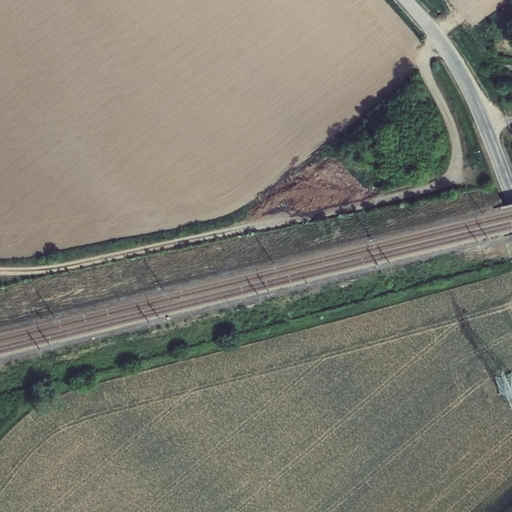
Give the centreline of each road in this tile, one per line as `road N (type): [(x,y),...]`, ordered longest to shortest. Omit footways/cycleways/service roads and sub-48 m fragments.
road 1 (track): [(438,38),(428,66),(457,162),(437,185),(77,265),(0,271)]
road 2 (unclassified): [(405,0),(462,77),(511,195)]
